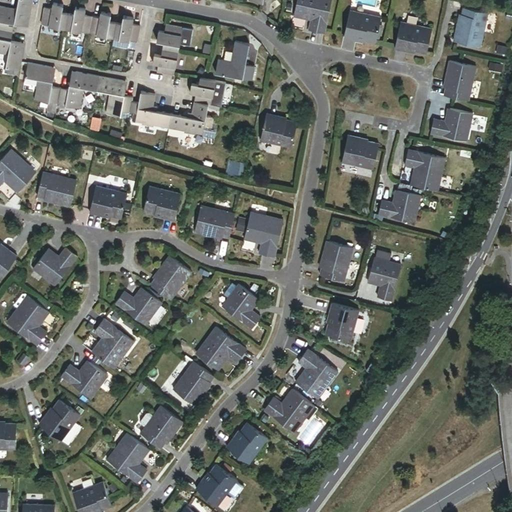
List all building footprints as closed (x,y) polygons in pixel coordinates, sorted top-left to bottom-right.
[(0,28),(14,31),(16,23),(25,24),(29,21),(33,0),(18,0),(17,8),(0,5),(0,28)] [(331,0),(297,0),(293,16),(310,20),(308,30),(324,33),(331,0)] [(65,27),(68,12),(62,11),(64,4),(53,2),(52,6),(44,5),(41,23),(47,24),(47,25),(59,27),(59,26),(65,27)] [(89,31),(93,14),(85,13),(86,8),(76,6),(74,13),(68,12),(65,27),(70,28),(70,29),(84,31),(84,30),(89,31)] [(461,25),(458,24),(455,41),(483,46),(491,11),(465,6),(464,14),(461,25)] [(358,38),(366,40),(376,42),(382,17),(349,10),(343,37),(358,41),(358,38)] [(100,15),(93,14),(89,31),(96,32),(96,34),(107,36),(108,35),(113,36),(116,20),(110,19),(112,12),(101,11),(100,15)] [(123,21),(116,20),(113,36),(119,37),(119,38),(130,40),(130,39),(138,40),(141,23),(133,21),(134,16),(124,15),(123,21)] [(408,49),(417,51),(428,54),(434,28),(401,21),(394,50),(407,52),(408,49)] [(183,25),(166,22),(165,30),(160,29),(158,39),(165,40),(164,46),(179,49),(180,44),(181,44),(183,32),(182,32),(183,25)] [(0,28),(0,52),(8,54),(6,66),(21,69),(25,46),(21,40),(13,39),(14,31),(0,28)] [(249,42),(235,40),(233,51),(232,59),(225,58),(218,57),(216,71),(252,77),(254,63),(246,62),(249,42)] [(178,54),(179,49),(164,46),(163,52),(156,51),(154,62),(159,63),(158,70),(174,73),(176,67),(177,67),(179,54),(178,54)] [(233,51),(226,50),(225,58),(232,59),(233,51)] [(447,94),(472,99),(479,66),(451,59),(448,74),(450,74),(448,87),(447,94)] [(36,98),(58,102),(62,86),(54,85),(57,71),(56,71),(53,66),(29,62),(27,76),(40,79),(36,98)] [(62,86),(58,102),(81,106),(85,87),(98,89),(101,75),(77,71),(73,73),(71,87),(62,86)] [(101,75),(98,89),(110,91),(108,111),(121,113),(122,109),(130,111),(131,110),(133,99),(133,94),(125,93),(127,83),(124,79),(101,75)] [(195,99),(209,102),(212,103),(213,95),(214,95),(216,87),(214,87),(216,79),(201,76),(200,83),(193,81),(191,91),(196,92),(195,99)] [(156,92),(141,90),(139,100),(133,99),(131,110),(134,110),(132,120),(143,121),(142,124),(153,126),(154,124),(170,126),(172,111),(158,109),(154,104),(156,92)] [(172,111),(170,126),(186,129),(185,132),(197,134),(197,131),(204,133),(205,124),(212,124),(214,114),(207,112),(209,102),(195,99),(193,109),(188,114),(172,111)] [(473,111),(450,106),(448,119),(445,119),(434,117),(431,131),(467,139),(473,111)] [(300,113),(288,110),(287,113),(278,111),(268,108),(262,134),(293,142),(300,113)] [(363,138),(363,135),(351,133),(345,161),(376,167),(381,142),(371,139),(363,138)] [(20,189),(35,172),(23,162),(27,158),(12,146),(0,160),(0,184),(6,177),(20,189)] [(415,165),(412,182),(435,187),(438,173),(442,174),(446,154),(409,147),(406,164),(415,165)] [(23,162),(35,172),(38,168),(27,158),(23,162)] [(76,178),(43,170),(37,195),(45,196),(58,199),(57,202),(70,205),(76,178)] [(101,210),(111,212),(122,215),(125,205),(127,196),(129,188),(96,180),(89,210),(101,213),(101,210)] [(162,214),(161,216),(174,220),(181,191),(149,183),(143,209),(153,211),(162,214)] [(425,195),(404,188),(400,202),(396,201),(385,197),(381,212),(417,222),(425,195)] [(133,198),(127,196),(125,205),(131,206),(133,198)] [(230,237),(236,212),(201,203),(194,231),(209,235),(209,232),(222,235),(230,237)] [(265,218),(266,214),(250,210),(249,214),(265,218)] [(283,218),(266,214),(265,218),(249,214),(244,238),(261,242),(258,252),(275,256),(283,218)] [(327,254),(324,266),(321,273),(346,279),(355,245),(328,239),(324,253),(327,254)] [(18,254),(8,246),(6,248),(0,243),(0,276),(1,277),(18,254)] [(58,258),(47,250),(33,267),(56,285),(78,256),(66,247),(60,255),(58,258)] [(49,247),(47,250),(58,258),(60,255),(49,247)] [(152,282),(173,297),(193,269),(170,252),(161,264),(163,266),(156,276),(152,282)] [(383,282),(383,285),(379,297),(394,301),(403,264),(376,257),(370,278),(383,282)] [(154,274),(156,276),(163,266),(161,264),(154,274)] [(251,306),(258,295),(240,282),(223,303),(253,326),(262,314),(253,308),(251,306)] [(138,297),(146,286),(144,285),(136,295),(138,297)] [(150,289),(146,286),(138,297),(136,295),(127,289),(118,301),(148,323),(165,300),(159,296),(150,289)] [(152,287),(150,289),(159,296),(161,293),(152,287)] [(24,309),(33,298),(29,295),(20,306),(24,309)] [(261,297),(258,295),(251,306),(253,308),(261,297)] [(39,302),(33,298),(24,309),(20,306),(9,321),(39,344),(49,332),(42,326),(52,312),(49,309),(39,302)] [(41,298),(39,302),(49,309),(51,306),(41,298)] [(333,315),(331,323),(328,332),(353,339),(362,310),(334,302),(331,315),(333,315)] [(118,310),(114,307),(109,313),(113,316),(118,310)] [(104,336),(94,350),(113,364),(122,352),(125,354),(136,339),(106,317),(97,330),(104,336)] [(136,324),(127,318),(125,321),(134,327),(136,324)] [(211,342),(202,354),(221,368),(230,354),(239,361),(249,347),(219,325),(207,340),(211,342)] [(198,351),(202,354),(211,342),(207,340),(198,351)] [(326,383),(330,386),(341,370),(310,348),(301,362),(309,367),(299,381),(318,394),(326,383)] [(122,352),(113,364),(116,367),(125,354),(122,352)] [(31,356),(26,353),(20,361),(25,364),(31,356)] [(104,359),(99,355),(95,360),(101,364),(104,359)] [(84,371),(92,361),(89,359),(82,370),(84,371)] [(211,380),(216,374),(195,359),(175,387),(197,403),(206,392),(204,390),(211,380)] [(111,375),(92,361),(84,371),(82,370),(72,363),(63,375),(94,397),(111,375)] [(213,381),(211,380),(204,390),(206,392),(213,381)] [(322,397),(330,386),(326,383),(318,394),(322,397)] [(314,402),(295,388),(285,403),(277,398),(268,410),(297,432),(308,417),(305,415),(314,402)] [(68,397),(65,401),(71,405),(74,401),(68,397)] [(50,414),(47,412),(40,422),(64,440),(83,414),(71,405),(65,401),(62,398),(56,406),(50,414)] [(305,415),(308,417),(318,405),(314,402),(305,415)] [(175,430),(177,432),(186,420),(163,403),(142,432),(162,447),(167,441),(175,430)] [(53,404),(47,412),(50,414),(56,406),(53,404)] [(238,438),(236,436),(229,446),(251,463),(271,437),(250,421),(243,431),(238,438)] [(18,423),(6,423),(0,422),(0,448),(18,449),(18,423)] [(169,443),(177,432),(175,430),(167,441),(169,443)] [(133,434),(130,432),(122,442),(125,444),(133,434)] [(142,462),(152,448),(133,434),(125,444),(122,442),(110,458),(141,481),(150,468),(142,462)] [(207,479),(205,477),(198,488),(221,505),(240,479),(219,464),(212,472),(207,479)] [(96,511),(103,509),(114,505),(105,479),(75,490),(82,511),(96,511)] [(0,511),(9,511),(9,492),(0,492),(0,511)]
